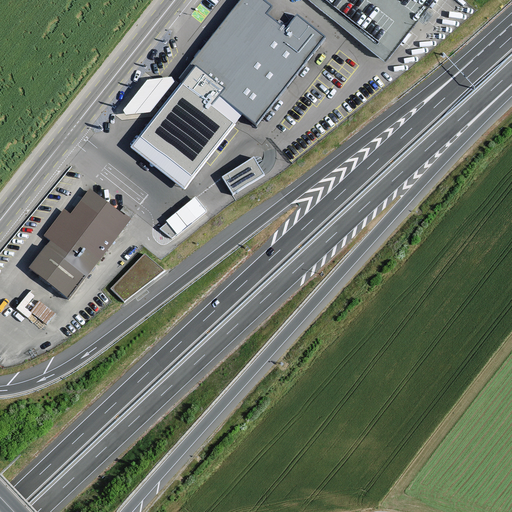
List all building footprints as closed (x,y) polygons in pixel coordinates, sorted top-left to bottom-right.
[(278,90),(309,47),(299,41),(308,28),(296,19),(287,31),(243,0),(242,0),(182,82),(188,87),(162,121),(175,153),(186,146),(210,162),(265,89),(278,90)] [(325,0),(389,51),(429,0),(325,0)] [(253,159),(224,177),(233,193),(263,175),(253,159)] [(130,222),(91,191),(70,218),(63,212),(43,237),(50,243),(30,268),(69,298),(130,222)] [(195,199),(167,223),(176,234),(205,211),(195,199)] [(168,274),(147,257),(114,289),(124,304),(168,274)] [(41,301),(33,312),(48,324),(57,313),(41,301)]
